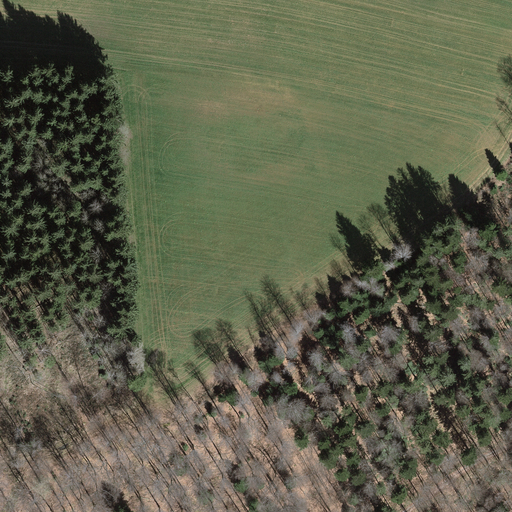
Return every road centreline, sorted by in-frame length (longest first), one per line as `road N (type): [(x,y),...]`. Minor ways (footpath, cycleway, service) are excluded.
road 1 (track): [(511,134),(461,196),(371,262)]
road 2 (track): [(404,511),(466,467),(511,448)]
